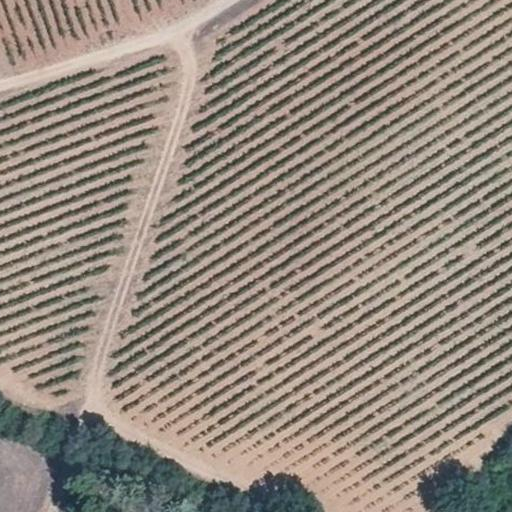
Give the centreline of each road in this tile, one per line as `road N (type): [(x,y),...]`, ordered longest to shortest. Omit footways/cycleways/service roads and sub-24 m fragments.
road 1 (track): [(56,511),(178,139),(192,25)]
road 2 (track): [(0,82),(192,25)]
